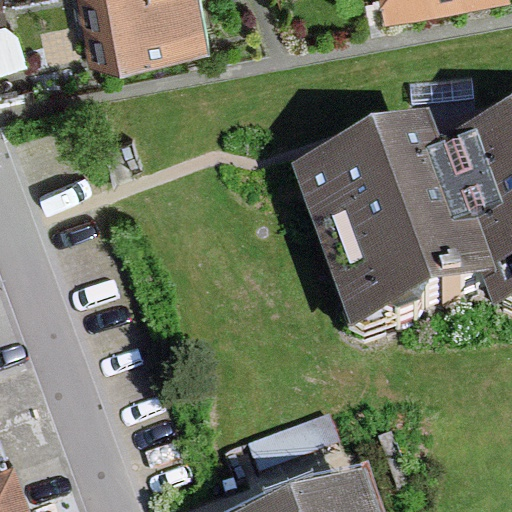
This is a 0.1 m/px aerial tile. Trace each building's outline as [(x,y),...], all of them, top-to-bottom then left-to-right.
[(92,0),(102,55),(209,37),(203,3),(202,0),(92,0)] [(374,0),(377,13),(454,0),(374,0)] [(291,174),(351,350),(491,303),(498,324),(511,319),(511,128),(454,149),(444,122),(291,174)] [(0,483),(0,511),(24,511),(12,479),(0,483)] [(369,511),(355,482),(291,511),(369,511)]
